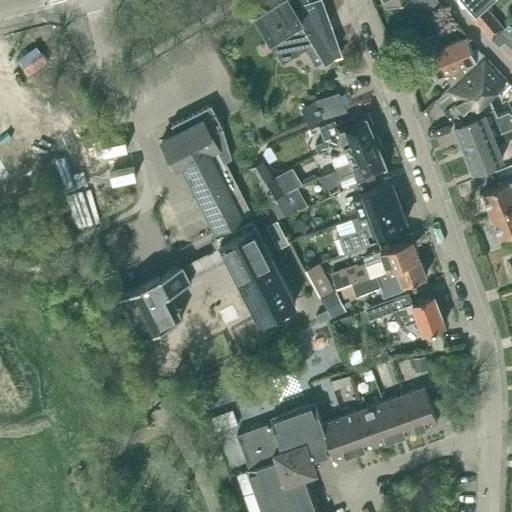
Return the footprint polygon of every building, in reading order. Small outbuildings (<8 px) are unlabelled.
[(286,0),(279,0),(255,16),(283,61),(305,48),(316,65),(325,59),(326,60),(335,55),(340,53),(321,0),(314,0),(308,2),(306,0),(288,0),(287,1),(286,0)] [(464,0),(475,11),(486,0),(464,0)] [(494,0),(486,0),(475,11),(472,15),(492,38),(503,28),(504,26),(488,7),(496,1),(494,0)] [(502,29),(492,38),(499,44),(505,38),(511,44),(511,19),(511,20),(504,26),(503,28),(502,29)] [(446,72),(453,82),(484,55),(477,47),(471,49),(466,36),(425,52),(435,76),(446,72)] [(484,55),(453,82),(439,95),(459,117),(468,114),(506,79),(484,55)] [(317,101),(303,105),(310,122),(346,107),(339,90),(317,101)] [(223,128),(224,127),(212,103),(172,123),(176,131),(162,138),(177,168),(183,165),(215,228),(215,229),(216,231),(250,212),(224,161),(232,157),(223,128)] [(261,106),(251,109),(263,142),(268,139),(263,124),(267,122),(261,106)] [(454,123),(464,146),(511,126),(511,111),(511,112),(510,110),(497,115),(494,107),(454,123)] [(336,118),(320,124),(329,148),(371,131),(369,125),(373,123),(368,112),(364,114),(364,112),(337,122),(336,118)] [(511,126),(464,146),(473,169),(503,157),(497,143),(511,137),(511,126)] [(371,131),(329,148),(336,167),(337,167),(337,168),(351,162),(379,150),(378,147),(382,146),(377,135),(374,136),(371,131)] [(337,168),(320,175),(325,188),(342,181),(344,185),(387,168),(379,150),(351,162),(337,168),(337,167),(336,167),(337,168)] [(0,181),(10,175),(0,157),(0,181)] [(249,167),(262,188),(275,180),(273,177),(262,159),(249,167)] [(273,177),(275,180),(262,188),(266,196),(280,188),(283,193),(289,189),(290,188),(281,172),(273,177)] [(362,201),(366,211),(397,199),(389,179),(370,186),(368,180),(352,186),(358,203),(362,201)] [(511,186),(509,180),(482,192),(491,214),(511,205),(511,186)] [(283,193),(280,188),(266,196),(278,216),(298,205),(289,189),(283,193)] [(397,199),(366,211),(360,214),(365,225),(337,235),(344,252),(371,242),(368,235),(371,234),(374,242),(389,236),(386,228),(405,221),(397,199)] [(511,205),(491,214),(500,237),(511,232),(511,205)] [(218,235),(217,236),(260,320),(296,302),(253,217),(252,218),(255,223),(221,241),(218,235)] [(310,225),(298,217),(293,224),(305,233),(310,225)] [(356,262),(331,272),(337,287),(352,281),(370,274),(374,273),(419,256),(412,237),(379,250),(380,250),(362,257),(365,262),(357,265),(356,262)] [(419,256),(374,273),(383,296),(405,287),(404,283),(426,274),(419,256)] [(319,260),(306,267),(320,294),(334,287),(319,260)] [(121,291),(119,292),(120,294),(121,293),(131,314),(141,333),(140,334),(140,336),(183,314),(182,312),(181,313),(172,295),(169,288),(190,278),(190,279),(192,278),(183,261),(182,262),(182,263),(163,273),(162,271),(160,272),(161,273),(122,292),(121,291)] [(373,283),(370,274),(352,281),(355,290),(373,283)] [(407,291),(364,307),(368,318),(392,310),(395,318),(398,317),(406,338),(444,324),(433,293),(411,301),(407,291)] [(333,292),(322,297),(332,316),(342,310),(333,292)] [(327,308),(316,314),(319,321),(331,315),(327,308)] [(425,355),(413,356),(416,369),(418,369),(427,367),(425,355)] [(371,369),(364,371),(367,379),(374,377),(371,369)] [(350,374),(332,379),(334,389),(352,382),(350,374)] [(404,393),(416,428),(437,421),(424,385),(404,393)] [(383,400),(396,436),(416,428),(404,393),(383,400)] [(363,408),(375,443),(396,436),(383,400),(363,408)] [(312,458),(332,451),(322,422),(315,402),(270,418),(271,420),(237,433),(249,467),(247,468),(262,511),(317,511),(304,474),(316,470),(312,458)] [(233,408),(209,416),(214,431),(238,423),(233,408)] [(355,450),(375,443),(363,408),(342,415),(355,450)] [(322,422),(332,451),(334,458),(355,450),(342,415),(322,422)]
